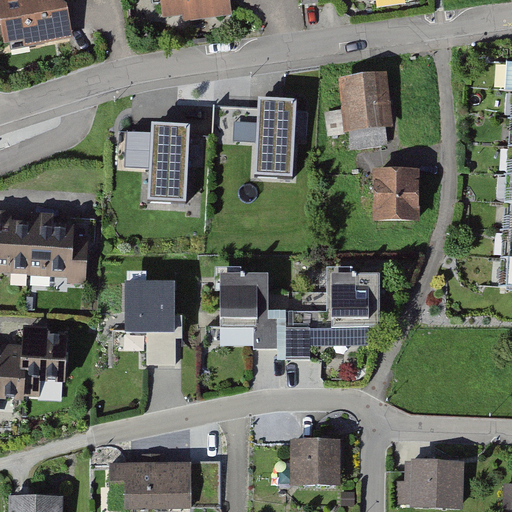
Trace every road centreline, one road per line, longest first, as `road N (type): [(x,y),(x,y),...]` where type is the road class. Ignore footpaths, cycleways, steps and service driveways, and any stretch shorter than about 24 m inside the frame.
road 1 (residential): [(511,19),(281,47),(76,88)]
road 2 (residential): [(93,436),(265,401),(354,400),(368,407),(374,426)]
road 3 (residential): [(374,426),(511,431)]
road 4 (residential): [(0,163),(68,136),(79,121),(76,88)]
